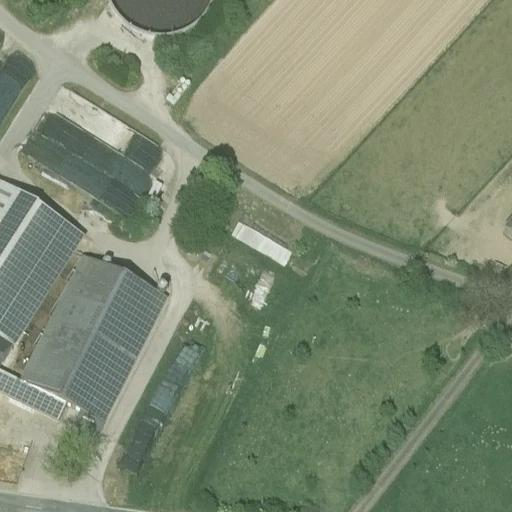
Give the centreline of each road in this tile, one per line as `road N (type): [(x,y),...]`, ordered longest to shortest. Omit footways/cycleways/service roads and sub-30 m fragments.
road 1 (unclassified): [(511,307),(311,228),(39,53),(0,17)]
road 2 (unclassified): [(511,313),(361,511)]
